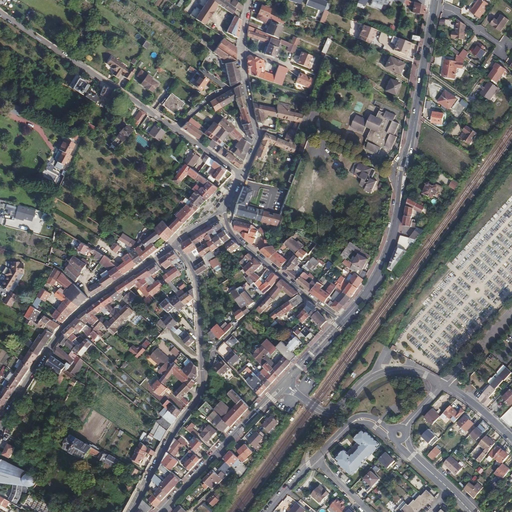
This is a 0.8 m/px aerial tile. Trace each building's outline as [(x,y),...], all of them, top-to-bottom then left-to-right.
[(207,0),(195,19),(211,30),(215,23),(207,18),(212,12),(219,17),(224,9),(213,1),(210,0),(207,0)] [(213,0),(213,1),(224,9),(234,16),(237,10),(222,0),(213,0)] [(232,0),(222,0),(237,10),(239,11),(242,7),(232,0)] [(372,0),(371,6),(380,9),(380,6),(382,7),(383,5),(386,6),(388,0),(386,0),(372,0)] [(472,8),(469,11),(479,18),(489,5),(482,0),(478,0),(472,8)] [(412,12),(424,14),(425,8),(421,6),(414,3),(412,12)] [(268,18),(270,15),(272,9),(270,8),(270,7),(266,6),(265,7),(261,5),(258,14),(268,18)] [(268,18),(258,14),(256,19),(266,23),(268,18)] [(268,18),(285,25),(287,22),(270,15),(268,18)] [(495,18),(490,24),(500,32),(509,20),(502,15),(498,20),(495,18)] [(226,33),(237,38),(240,20),(234,16),(226,33)] [(466,25),(457,19),(456,33),(454,32),(454,38),(464,39),(466,25)] [(273,37),(277,26),(270,23),(266,34),(273,37)] [(376,30),(363,25),(361,32),(359,36),(372,41),(376,30)] [(278,47),(279,43),(280,40),(277,38),(273,37),(266,34),(248,26),(247,36),(268,43),(268,44),(278,47)] [(273,37),(277,38),(281,27),(277,26),(273,37)] [(372,41),(359,36),(358,39),(370,44),(372,41)] [(411,43),(393,36),(390,43),(396,45),(393,50),(405,55),(407,50),(408,48),(409,48),(411,43)] [(222,39),(216,47),(236,60),(237,61),(236,49),(222,39)] [(296,46),(280,40),(279,43),(288,47),(287,51),(293,54),(296,46)] [(479,42),(477,45),(478,46),(476,49),(473,53),(481,59),(486,52),(484,50),(486,47),(479,42)] [(264,54),(274,58),(278,47),(268,44),(264,54)] [(236,60),(216,47),(212,52),(227,63),(236,60)] [(463,50),(459,56),(464,60),(468,54),(463,50)] [(309,63),(312,56),(301,52),(296,64),(309,69),(311,64),(309,63)] [(445,60),(442,76),(455,78),(457,67),(463,68),(465,60),(464,60),(459,56),(457,55),(456,62),(445,60)] [(113,73),(117,76),(123,64),(112,56),(107,64),(112,68),(112,69),(115,71),(113,73)] [(248,74),(273,83),(275,75),(270,74),(270,75),(263,73),(263,74),(259,73),(260,59),(250,56),(247,57),(248,74)] [(403,65),(389,57),(384,68),(399,74),(403,65)] [(237,61),(236,60),(227,63),(224,64),(225,65),(223,66),(224,71),(226,71),(226,73),(238,71),(237,61)] [(488,77),(497,83),(507,70),(497,63),(494,67),(495,68),(494,69),(488,77)] [(123,64),(117,76),(118,77),(126,66),(123,64)] [(273,83),(280,85),(285,68),(282,67),(280,73),(276,72),(275,75),(273,83)] [(124,76),(130,80),(134,74),(130,70),(128,69),(124,76)] [(209,71),(207,72),(220,81),(221,79),(209,71)] [(238,71),(226,73),(229,86),(240,81),(238,71)] [(143,81),(141,84),(152,92),(157,84),(152,80),(153,79),(147,75),(143,72),(139,78),(143,81)] [(187,82),(192,85),(198,77),(193,73),(187,82)] [(76,74),(69,86),(83,95),(85,92),(88,86),(84,83),(85,81),(79,78),(80,76),(76,74)] [(312,79),(299,74),(295,83),(308,88),(312,79)] [(198,77),(192,85),(200,91),(207,80),(199,75),(198,77)] [(394,82),(389,93),(400,97),(402,92),(402,91),(404,86),(394,82)] [(489,82),(481,94),(490,101),(498,88),(489,82)] [(241,84),(233,89),(235,100),(239,108),(244,107),(242,96),(243,95),(241,84)] [(103,86),(100,95),(104,97),(104,96),(108,98),(110,92),(107,91),(108,88),(103,86)] [(233,89),(222,95),(227,105),(235,100),(233,89)] [(85,96),(95,102),(97,97),(89,91),(88,92),(87,92),(86,93),(87,94),(85,96)] [(439,101),(450,109),(457,99),(446,91),(439,101)] [(163,104),(162,105),(174,114),(179,107),(181,108),(185,104),(171,94),(166,100),(165,99),(162,103),(163,104)] [(222,95),(216,98),(221,107),(227,105),(222,95)] [(216,98),(211,101),(217,110),(221,107),(216,98)] [(276,109),(289,112),(291,105),(278,99),(276,109)] [(466,108),(469,104),(463,100),(460,103),(466,108)] [(267,116),(276,118),(276,109),(253,104),(257,122),(259,130),(261,130),(263,118),(264,118),(266,117),(267,116)] [(245,106),(244,107),(239,108),(242,118),(240,119),(242,125),(250,123),(245,106)] [(146,113),(140,109),(134,118),(140,122),(140,121),(145,114),(146,113)] [(276,118),(300,123),(303,115),(289,112),(276,109),(276,118)] [(388,116),(385,114),(379,112),(376,118),(371,116),(369,121),(356,116),(350,128),(363,134),(366,128),(371,130),(366,142),(368,144),(366,149),(378,155),(381,148),(385,147),(391,150),(397,138),(394,136),(399,125),(393,122),(396,116),(390,113),(388,116)] [(434,112),(432,123),(442,124),(444,114),(434,112)] [(213,122),(216,125),(222,118),(219,115),(213,122)] [(190,118),(187,122),(197,130),(200,126),(190,118)] [(222,118),(216,125),(220,127),(220,126),(227,132),(229,134),(233,129),(234,128),(222,118)] [(197,130),(187,122),(181,128),(197,140),(202,134),(197,130)] [(213,122),(206,131),(213,136),(220,128),(220,127),(216,125),(213,122)] [(253,134),(250,123),(242,125),(246,136),(253,134)] [(150,127),(147,132),(158,140),(164,132),(155,125),(154,126),(153,126),(151,128),(150,127)] [(111,144),(116,148),(122,141),(132,131),(127,126),(124,130),(123,129),(120,133),(120,134),(117,137),(117,138),(111,144)] [(459,139),(471,146),(478,133),(467,126),(459,139)] [(227,133),(220,128),(213,136),(220,141),(222,139),(226,134),(227,133)] [(295,137),(297,132),(298,129),(294,128),(293,130),(291,129),(287,133),(295,137)] [(242,136),(233,129),(229,134),(238,141),(241,138),(241,137),(242,136)] [(203,135),(220,148),(221,148),(224,144),(223,143),(220,141),(213,136),(206,131),(203,135)] [(227,133),(226,134),(237,143),(238,141),(229,134),(227,132),(227,133)] [(292,144),(293,142),(289,140),(288,142),(265,132),(255,156),(263,159),(269,143),(293,153),(296,146),(292,144)] [(301,146),(305,148),(309,136),(305,135),(301,146)] [(233,154),(243,161),(250,144),(242,139),(241,138),(236,149),(233,154)] [(65,139),(59,150),(64,153),(59,163),(63,164),(69,153),(65,151),(66,150),(68,145),(70,141),(65,139)] [(475,158),(478,160),(490,143),(487,141),(475,158)] [(220,148),(217,153),(223,157),(226,152),(221,148),(220,148)] [(334,148),(331,154),(339,157),(341,152),(334,148)] [(186,164),(192,168),(200,157),(192,151),(183,162),(186,164)] [(226,152),(223,157),(238,168),(240,167),(242,164),(226,152)] [(216,161),(207,155),(204,161),(212,167),(216,161)] [(220,181),(228,170),(216,161),(212,167),(217,170),(214,174),(216,176),(214,178),(220,181)] [(349,173),(354,175),(359,163),(355,161),(349,173)] [(359,163),(354,175),(362,179),(360,185),(366,188),(365,191),(371,194),(376,181),(370,179),(369,175),(371,169),(359,163)] [(189,172),(192,168),(186,164),(177,177),(183,181),(184,182),(185,181),(184,180),(189,172)] [(207,200),(219,188),(197,172),(195,175),(197,176),(196,177),(207,185),(205,188),(203,187),(201,188),(197,185),(193,189),(197,192),(207,200)] [(183,181),(177,177),(174,181),(180,185),(183,181)] [(187,184),(193,189),(197,185),(190,180),(187,184)] [(436,191),(437,188),(429,185),(429,184),(427,184),(427,186),(424,194),(433,198),(437,200),(440,194),(437,192),(436,191)] [(233,214),(259,220),(263,211),(246,206),(247,203),(249,203),(253,193),(251,192),(252,190),(243,187),(241,191),(236,203),(233,214)] [(200,208),(207,200),(197,192),(190,200),(192,202),(200,208)] [(285,201),(287,195),(280,193),(278,199),(285,201)] [(407,208),(403,225),(416,227),(417,224),(413,223),(414,220),(412,220),(414,211),(422,214),(426,208),(408,199),(407,208)] [(192,216),(197,211),(189,205),(187,204),(182,200),(181,201),(186,205),(183,209),(192,216)] [(197,211),(200,208),(192,202),(189,205),(197,211)] [(20,207),(18,214),(24,216),(23,218),(31,221),(34,211),(20,207)] [(184,224),(192,216),(183,209),(179,213),(176,216),(179,218),(184,224)] [(269,223),(277,225),(280,215),(270,213),(263,211),(259,220),(267,222),(266,224),(269,224),(269,223)] [(175,232),(184,224),(179,218),(170,227),(175,232)] [(164,221),(155,230),(157,231),(162,236),(167,241),(175,232),(170,227),(164,221)] [(237,221),(235,230),(240,231),(244,232),(250,233),(251,229),(258,230),(257,229),(253,226),(252,225),(237,221)] [(220,222),(212,226),(216,232),(222,228),(223,227),(220,222)] [(212,226),(206,230),(212,240),(217,247),(225,243),(216,232),(212,226)] [(222,228),(216,232),(225,243),(231,238),(226,230),(223,232),(221,231),(223,229),(222,228)] [(412,237),(416,240),(423,231),(418,228),(412,237)] [(243,237),(253,245),(255,239),(254,238),(255,236),(257,236),(258,230),(251,229),(250,233),(244,232),(243,237)] [(285,243),(292,236),(294,235),(285,229),(276,236),(278,238),(284,244),(285,243)] [(152,243),(153,243),(162,236),(157,231),(155,230),(154,230),(152,232),(149,230),(146,235),(143,233),(138,243),(123,234),(121,237),(132,243),(138,247),(139,246),(143,243),(147,247),(152,243)] [(206,230),(196,236),(200,242),(203,246),(208,253),(211,251),(211,252),(213,250),(208,243),(205,245),(204,244),(206,243),(204,241),(207,239),(209,242),(212,240),(206,230)] [(196,236),(192,239),(196,244),(200,242),(196,236)] [(302,247),(294,238),(292,236),(285,243),(294,251),(296,253),(301,248),(302,247)] [(132,243),(121,237),(119,239),(136,249),(138,247),(132,243)] [(192,239),(187,242),(193,251),(198,248),(196,244),(192,239)] [(259,248),(260,251),(267,248),(272,246),(272,242),(271,239),(265,240),(266,243),(260,247),(259,248)] [(217,247),(212,240),(209,242),(208,243),(213,250),(217,247)] [(227,246),(222,253),(224,256),(230,251),(239,263),(249,253),(234,240),(227,246)] [(388,269),(392,271),(407,251),(404,250),(406,243),(399,241),(396,250),(388,269)] [(183,247),(195,267),(202,263),(199,258),(196,259),(192,252),(193,251),(187,242),(184,244),(183,247)] [(359,253),(361,249),(351,242),(347,246),(359,253)] [(82,243),(78,250),(87,255),(90,251),(93,253),(95,256),(101,261),(105,256),(92,248),(82,243)] [(116,243),(113,246),(111,248),(117,253),(121,248),(116,243)] [(136,250),(145,260),(158,249),(153,243),(152,243),(147,247),(146,248),(147,250),(144,252),(139,246),(138,247),(136,249),(136,250)] [(203,256),(204,257),(206,256),(205,254),(208,253),(203,246),(199,249),(203,256)] [(260,251),(270,259),(277,252),(273,249),(274,248),(272,246),(267,248),(260,251)] [(302,258),(307,253),(301,248),(296,253),(302,258)] [(356,273),(364,279),(367,274),(363,270),(371,256),(361,249),(359,253),(354,264),(346,259),(349,255),(343,251),(337,258),(356,273)] [(129,252),(128,253),(129,254),(130,256),(137,265),(145,260),(136,250),(131,254),(129,252)] [(174,250),(160,260),(166,269),(169,266),(172,264),(180,274),(182,271),(181,270),(179,266),(183,263),(183,262),(174,250)] [(205,254),(206,256),(209,260),(215,257),(217,256),(215,254),(213,254),(211,252),(211,251),(208,253),(205,254)] [(270,259),(281,268),(290,256),(288,255),(285,259),(277,252),(270,259)] [(244,268),(255,259),(249,253),(239,263),(241,265),(244,268)] [(123,264),(129,271),(137,265),(130,256),(129,254),(124,259),(126,262),(123,264)] [(105,256),(101,261),(101,262),(112,271),(115,269),(112,266),(114,264),(111,262),(112,261),(112,260),(106,255),(105,256)] [(283,270),(296,280),(304,270),(300,268),(296,273),(293,270),(296,266),(296,265),(298,263),(297,261),(299,259),(294,255),(283,270)] [(72,259),(70,262),(81,273),(88,264),(86,264),(82,261),(74,256),(72,259)] [(316,266),(317,264),(319,262),(314,257),(313,257),(310,261),(316,266)] [(217,258),(211,262),(214,268),(220,265),(217,258)] [(254,272),(263,264),(256,258),(255,259),(244,268),(250,276),(254,272)] [(19,272),(22,272),(23,263),(19,263),(19,262),(11,261),(10,270),(8,269),(4,274),(7,276),(0,286),(7,290),(19,272)] [(195,267),(197,275),(209,268),(209,267),(207,263),(206,261),(202,263),(195,267)] [(311,270),(316,266),(310,261),(306,265),(311,270)] [(65,271),(76,282),(81,275),(69,263),(67,267),(65,271)] [(151,266),(147,269),(154,276),(155,276),(156,275),(161,269),(156,263),(151,266)] [(102,281),(106,286),(124,274),(118,268),(116,267),(114,264),(112,266),(115,269),(112,271),(110,273),(110,274),(101,281),(102,281)] [(118,268),(124,274),(129,271),(123,264),(121,266),(120,265),(119,264),(116,267),(118,268)] [(164,277),(168,283),(169,284),(171,282),(180,274),(172,264),(169,266),(170,268),(171,267),(173,269),(164,277)] [(64,274),(55,268),(50,277),(56,281),(57,280),(68,289),(70,290),(74,284),(64,274)] [(341,274),(334,268),(331,272),(339,278),(341,274)] [(147,269),(136,276),(145,287),(146,288),(149,291),(151,294),(153,296),(161,289),(165,286),(160,281),(158,283),(152,288),(147,282),(148,280),(152,277),(154,276),(147,269)] [(296,280),(310,292),(316,284),(313,280),(309,284),(308,281),(306,279),(309,275),(304,269),(304,270),(296,280)] [(273,286),(279,277),(274,273),(265,282),(261,277),(260,278),(256,283),(264,294),(270,289),(273,286)] [(358,288),(364,279),(356,273),(349,281),(350,282),(358,288)] [(255,283),(256,283),(260,278),(257,275),(252,279),(255,283)] [(129,280),(123,284),(127,287),(128,288),(135,283),(142,290),(145,287),(136,276),(129,280)] [(163,276),(159,281),(160,281),(165,286),(168,283),(164,277),(163,276)] [(252,285),(255,283),(252,279),(250,276),(247,279),(252,285)] [(56,281),(50,277),(47,281),(47,282),(53,286),(56,281)] [(155,281),(152,277),(148,280),(147,282),(152,288),(158,283),(155,281)] [(282,279),(277,285),(283,290),(292,298),(299,293),(282,279)] [(90,289),(92,296),(107,288),(106,286),(102,281),(97,284),(97,283),(90,287),(91,289),(90,289)] [(343,287),(340,284),(338,283),(336,281),(334,284),(337,287),(340,289),(341,290),(343,287)] [(351,297),(358,288),(350,282),(348,285),(342,281),(340,284),(343,287),(341,290),(340,291),(339,293),(342,295),(344,292),(351,297)] [(53,286),(47,282),(43,288),(49,292),(53,286)] [(171,282),(169,284),(177,294),(178,292),(171,282)] [(310,292),(326,303),(328,299),(337,287),(334,284),(333,284),(332,283),(326,292),(321,289),(323,285),(321,284),(318,282),(316,284),(310,292)] [(88,298),(74,284),(70,290),(68,289),(66,292),(64,294),(72,300),(79,306),(88,298)] [(116,289),(117,290),(121,293),(123,290),(127,287),(123,284),(116,289)] [(251,305),(254,302),(242,286),(236,289),(239,294),(242,300),(238,303),(242,309),(245,315),(250,311),(247,308),(246,306),(247,305),(249,306),(251,305)] [(43,288),(38,296),(39,297),(43,299),(46,302),(51,293),(49,292),(43,288)] [(185,305),(194,298),(194,294),(193,288),(186,294),(180,298),(182,301),(185,305)] [(161,289),(153,296),(155,298),(163,291),(161,289)] [(178,292),(177,294),(179,296),(180,298),(186,294),(182,289),(181,290),(178,292)] [(239,294),(236,289),(231,292),(234,295),(233,296),(238,303),(242,300),(239,294)] [(58,310),(68,317),(73,312),(79,306),(72,300),(64,294),(60,291),(59,290),(55,295),(64,302),(62,305),(58,310)] [(117,290),(109,295),(114,300),(115,301),(116,299),(118,302),(123,298),(121,295),(122,295),(121,293),(117,290)] [(292,298),(283,290),(280,293),(289,302),(293,298),(292,298)] [(127,295),(124,299),(128,303),(135,295),(131,291),(127,295)] [(149,291),(141,299),(147,306),(155,298),(153,296),(151,294),(149,291)] [(339,312),(351,297),(344,292),(342,295),(339,293),(337,291),(331,298),(333,299),(332,301),(328,299),(326,303),(339,312)] [(5,303),(11,307),(16,299),(9,295),(5,303)] [(109,295),(100,301),(105,308),(110,313),(115,308),(115,307),(113,309),(109,304),(114,300),(109,295)] [(289,302),(294,307),(302,301),(298,295),(293,298),(289,302)] [(180,298),(179,296),(171,302),(175,307),(179,312),(183,309),(182,307),(186,305),(185,305),(182,301),(180,298)] [(269,297),(255,311),(260,315),(265,310),(267,311),(271,306),(273,304),(272,303),(273,301),(269,297)] [(168,299),(162,305),(169,313),(175,307),(171,302),(168,299)] [(89,309),(86,311),(89,315),(89,316),(90,317),(91,318),(92,319),(93,320),(94,321),(96,321),(97,322),(99,319),(96,315),(105,308),(100,301),(89,309)] [(315,309),(317,307),(308,301),(305,304),(307,306),(305,309),(310,314),(315,309)] [(270,315),(274,319),(277,317),(279,319),(291,309),(286,303),(270,315)] [(115,308),(110,313),(114,317),(117,320),(121,323),(126,318),(127,319),(133,313),(134,311),(126,305),(124,307),(123,309),(120,311),(119,312),(116,309),(115,308)] [(32,306),(27,316),(28,318),(31,319),(39,324),(41,321),(37,318),(41,312),(35,308),(32,306)] [(53,317),(63,323),(68,317),(58,310),(54,307),(53,309),(57,311),(55,314),(54,313),(53,314),(54,315),(53,317)] [(235,313),(238,320),(245,315),(242,309),(240,310),(239,309),(238,311),(237,310),(236,311),(236,312),(235,313)] [(297,318),(302,323),(310,315),(310,314),(305,309),(302,314),(300,315),(299,314),(301,312),(299,311),(297,311),(294,313),(295,314),(297,317),(297,318)] [(310,315),(321,328),(330,318),(324,314),(322,316),(315,309),(310,314),(310,315)] [(86,311),(78,318),(86,324),(89,321),(93,325),(91,328),(99,336),(101,338),(102,338),(104,335),(99,330),(103,326),(102,326),(104,324),(99,319),(97,322),(96,321),(94,321),(93,320),(92,319),(91,318),(90,317),(89,316),(89,315),(86,311)] [(291,323),(297,318),(297,317),(295,314),(288,319),(291,323)] [(158,316),(168,326),(171,329),(175,333),(177,330),(173,327),(178,323),(171,315),(165,321),(159,315),(158,316)] [(28,318),(26,322),(28,324),(33,327),(33,326),(34,327),(36,324),(40,327),(41,326),(47,330),(43,335),(41,334),(35,343),(31,349),(30,351),(38,355),(46,345),(60,325),(45,316),(44,316),(43,319),(41,321),(39,324),(31,319),(28,318)] [(114,317),(110,322),(117,329),(117,328),(122,323),(121,323),(117,320),(114,317)] [(78,318),(72,325),(77,329),(80,332),(82,331),(87,326),(86,324),(78,318)] [(106,322),(104,324),(114,336),(116,334),(119,330),(117,328),(117,329),(110,322),(107,320),(106,322)] [(224,330),(227,332),(231,328),(233,326),(232,323),(228,326),(224,330)] [(217,335),(221,339),(224,336),(227,332),(224,330),(228,326),(225,324),(221,327),(218,324),(212,330),(217,335)] [(63,333),(65,334),(73,342),(77,337),(73,334),(77,329),(72,325),(63,333)] [(82,331),(85,334),(91,328),(90,328),(87,326),(82,331)] [(91,328),(85,334),(89,337),(90,336),(93,338),(95,340),(99,336),(91,328)] [(298,329),(295,332),(304,341),(307,338),(298,329)] [(213,339),(217,335),(212,330),(208,334),(213,339)] [(283,341),(287,345),(290,343),(290,342),(293,339),(294,339),(296,337),(291,332),(290,332),(289,334),(289,335),(285,339),(284,339),(283,340),(283,341)] [(189,346),(195,341),(191,337),(188,333),(181,339),(189,346)] [(65,334),(59,342),(64,346),(65,346),(66,345),(68,346),(73,351),(77,346),(73,342),(65,334)] [(235,334),(231,338),(236,343),(240,339),(235,334)] [(291,349),(294,352),(303,342),(296,336),(296,337),(294,339),(293,339),(290,342),(290,343),(287,345),(289,347),(291,349)] [(231,338),(225,343),(230,348),(231,348),(236,343),(231,338)] [(263,358),(280,375),(288,366),(292,362),(286,356),(284,354),(275,363),(269,357),(278,348),(268,338),(262,345),(266,349),(263,351),(266,354),(263,358)] [(35,343),(28,339),(25,345),(31,349),(35,343)] [(73,351),(74,352),(77,354),(85,346),(87,348),(92,344),(87,339),(80,346),(78,345),(77,346),(73,351)] [(225,343),(225,342),(219,347),(218,351),(222,356),(228,350),(230,348),(225,343)] [(54,349),(55,353),(67,362),(71,365),(74,360),(57,345),(54,349)] [(266,349),(262,345),(256,351),(263,358),(266,354),(263,351),(266,349)] [(85,346),(77,354),(79,356),(87,348),(85,346)] [(132,354),(138,359),(146,351),(141,346),(139,348),(137,347),(136,348),(135,348),(133,346),(129,351),(132,354)] [(182,353),(175,346),(171,351),(178,358),(182,353)] [(286,356),(292,362),(298,356),(294,352),(291,349),(289,347),(283,353),(284,354),(286,356)] [(158,348),(150,357),(159,365),(156,369),(163,376),(173,363),(169,359),(170,359),(158,348)] [(30,351),(24,359),(23,362),(22,362),(30,368),(36,359),(38,355),(30,351)] [(230,353),(225,358),(232,366),(240,358),(233,351),(230,353)] [(187,373),(194,380),(198,376),(197,366),(182,353),(178,358),(180,359),(186,364),(185,366),(186,367),(183,370),(187,373)] [(53,356),(48,365),(61,374),(66,365),(53,356)] [(74,360),(71,365),(68,371),(76,376),(85,361),(77,356),(74,360)] [(263,358),(260,361),(266,367),(268,370),(276,379),(280,375),(263,358)] [(18,369),(26,373),(27,372),(30,368),(22,362),(23,362),(20,359),(18,362),(21,364),(19,368),(18,369)] [(216,359),(214,367),(223,377),(231,369),(223,360),(220,363),(216,359)] [(66,365),(61,374),(64,376),(71,381),(70,383),(73,385),(71,387),(70,387),(67,391),(71,393),(78,381),(74,379),(76,376),(68,371),(71,365),(67,362),(66,365)] [(188,392),(197,383),(194,380),(187,373),(183,370),(176,363),(175,362),(173,363),(163,376),(160,380),(171,390),(175,394),(177,391),(167,382),(174,372),(185,382),(181,387),(188,392)] [(491,385),(478,399),(486,406),(492,400),(489,398),(496,390),(496,389),(504,380),(505,381),(511,373),(504,366),(498,373),(498,374),(499,375),(499,376),(491,385)] [(258,367),(256,369),(255,370),(259,374),(257,376),(268,387),(273,383),(262,371),(258,367)] [(266,367),(262,371),(273,383),(276,379),(268,370),(266,367)] [(14,375),(21,380),(26,373),(18,369),(15,374),(14,375)] [(13,384),(17,387),(18,385),(21,380),(14,375),(15,374),(12,372),(7,379),(10,381),(13,383),(13,384)] [(491,385),(499,376),(498,374),(496,374),(493,377),(492,377),(488,381),(489,383),(491,385)] [(250,377),(246,380),(253,388),(261,396),(268,387),(257,376),(253,379),(250,377)] [(8,389),(13,392),(17,387),(13,384),(13,383),(10,381),(7,379),(3,385),(6,387),(8,389)] [(158,380),(152,387),(160,395),(167,388),(158,380)] [(0,395),(0,408),(1,409),(3,410),(7,400),(13,392),(8,389),(6,387),(3,391),(3,390),(1,392),(2,392),(1,394),(0,395)] [(188,393),(188,392),(181,387),(177,391),(175,394),(181,400),(183,397),(188,393)] [(230,425),(232,427),(240,417),(250,407),(243,399),(234,389),(230,394),(239,403),(233,410),(224,419),(225,420),(230,425)] [(511,403),(511,390),(511,389),(503,397),(511,405),(511,403)] [(200,409),(213,421),(224,431),(230,425),(225,420),(224,419),(218,412),(216,410),(207,401),(200,409)] [(223,402),(216,410),(218,412),(224,419),(233,410),(223,402)] [(169,411),(177,418),(182,412),(182,411),(174,405),(169,411)] [(447,417),(455,423),(457,421),(465,412),(461,409),(457,413),(450,406),(444,413),(447,417)] [(164,417),(172,424),(175,421),(176,419),(177,418),(169,411),(165,407),(160,413),(164,417)] [(440,417),(441,417),(432,409),(425,417),(433,425),(440,417)] [(159,423),(162,420),(151,411),(148,414),(157,421),(159,423)] [(465,425),(469,429),(477,421),(468,414),(461,421),(465,425)] [(272,415),(264,425),(270,430),(278,421),(272,415)] [(162,420),(159,423),(163,427),(168,431),(172,425),(172,424),(164,417),(162,420)] [(158,433),(163,427),(159,423),(157,421),(149,435),(144,432),(139,441),(143,444),(148,447),(151,449),(154,446),(153,445),(152,441),(154,438),(162,441),(164,438),(158,433)] [(213,421),(210,425),(217,431),(223,436),(226,433),(224,431),(213,421)] [(189,425),(187,428),(197,436),(199,433),(193,427),(195,425),(193,423),(190,426),(189,425)] [(217,431),(210,425),(209,426),(206,424),(201,429),(204,432),(201,435),(208,441),(217,431)] [(158,433),(164,438),(168,431),(163,427),(158,433)] [(478,427),(471,434),(477,440),(484,433),(478,427)] [(428,429),(421,436),(428,443),(435,436),(428,429)] [(369,457),(378,447),(377,446),(380,444),(367,431),(365,433),(363,430),(355,439),(361,445),(359,447),(360,448),(354,454),(353,453),(351,456),(344,449),(336,458),(339,460),(337,462),(350,474),(353,472),(354,473),(363,463),(362,462),(368,456),(369,457)] [(255,455),(259,450),(256,447),(264,437),(258,431),(249,441),(251,443),(248,445),(253,452),(255,455)] [(4,432),(1,438),(6,441),(8,437),(9,435),(4,432)] [(117,469),(119,465),(121,462),(111,456),(89,444),(88,445),(87,444),(87,443),(86,442),(85,443),(70,435),(63,448),(79,457),(80,455),(85,458),(89,451),(99,457),(98,459),(103,462),(104,461),(117,469)] [(495,444),(486,436),(479,444),(484,449),(482,451),(481,450),(474,458),(480,463),(486,455),(485,453),(487,451),(488,452),(495,444)] [(175,437),(162,463),(172,470),(179,461),(176,458),(175,457),(185,445),(179,440),(175,437)] [(179,440),(185,445),(187,446),(188,445),(186,442),(187,441),(182,437),(179,440)] [(193,447),(191,450),(196,454),(202,447),(201,447),(204,443),(198,438),(191,445),(193,447)] [(253,452),(248,445),(246,443),(238,451),(244,459),(253,452)] [(9,444),(4,454),(10,457),(10,456),(13,458),(17,450),(14,448),(15,447),(9,444)] [(491,456),(494,458),(495,457),(502,449),(499,446),(495,450),(494,449),(490,454),(491,455),(491,456)] [(147,453),(154,456),(156,452),(151,449),(148,447),(147,450),(146,452),(137,448),(135,451),(136,452),(132,459),(140,464),(142,459),(144,456),(145,456),(147,453)] [(442,452),(437,447),(429,455),(434,460),(442,452)] [(495,457),(503,463),(509,455),(502,449),(495,457)] [(185,466),(191,470),(198,462),(201,459),(196,454),(191,450),(190,451),(195,455),(185,466)] [(238,459),(239,458),(231,450),(224,458),(231,465),(235,461),(237,463),(240,461),(238,459)] [(394,460),(385,452),(378,460),(387,468),(394,460)] [(451,456),(444,463),(456,475),(463,468),(451,456)] [(29,474),(0,459),(0,482),(15,485),(13,492),(10,500),(17,504),(20,497),(22,492),(30,493),(36,482),(35,478),(33,476),(29,474)] [(121,462),(119,465),(127,470),(129,466),(121,462)] [(156,474),(153,480),(155,481),(159,485),(160,486),(161,487),(162,488),(169,494),(171,491),(182,479),(172,470),(162,463),(161,464),(164,466),(162,468),(163,469),(162,470),(165,473),(167,471),(170,474),(171,475),(165,482),(156,474)] [(231,472),(234,469),(227,463),(220,469),(222,471),(221,472),(216,467),(214,469),(223,479),(226,476),(225,474),(229,471),(231,472)] [(498,469),(495,472),(503,479),(511,470),(503,463),(498,469)] [(134,477),(139,470),(134,467),(130,475),(134,477)] [(203,480),(212,489),(215,486),(223,479),(214,469),(203,480)] [(380,479),(371,471),(364,479),(372,486),(380,479)] [(469,482),(463,489),(474,498),(483,487),(477,483),(474,486),(469,482)] [(150,501),(157,507),(169,494),(162,488),(150,501)] [(322,493),(316,488),(311,494),(320,503),(327,494),(324,491),(322,493)] [(226,496),(219,490),(215,495),(221,499),(223,500),(226,496)] [(427,490),(421,496),(429,503),(430,504),(436,498),(429,492),(427,490)] [(190,494),(187,497),(193,504),(196,501),(190,494)] [(221,499),(215,495),(209,501),(215,506),(221,499)] [(420,495),(415,501),(423,508),(424,509),(429,503),(421,496),(420,495)] [(10,502),(5,499),(2,505),(7,508),(10,502)] [(330,506),(336,511),(345,511),(349,509),(343,504),(345,502),(344,501),(343,500),(342,500),(340,501),(337,499),(330,506)] [(142,509),(144,511),(148,511),(152,507),(144,500),(140,508),(142,509)] [(418,511),(423,508),(415,501),(414,500),(409,506),(415,511),(418,511)] [(303,511),(305,510),(297,503),(289,511),(303,511)]
